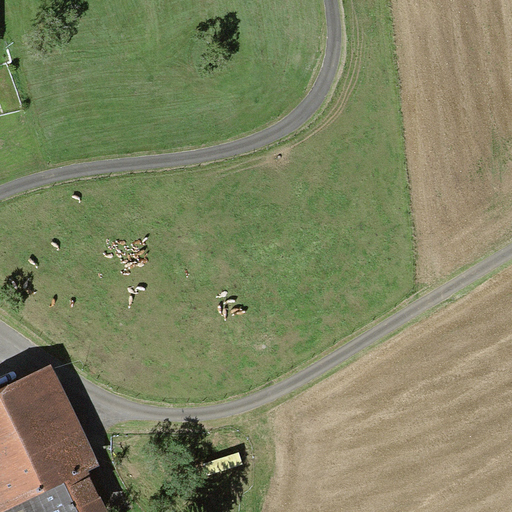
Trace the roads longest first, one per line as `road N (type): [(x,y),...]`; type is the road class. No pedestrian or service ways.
road 1 (unclassified): [(511,249),(303,374),(221,409),(140,414),(103,406),(0,334)]
road 2 (track): [(325,0),(325,70),(314,96),(273,131),(240,146),(56,173),(0,190)]
